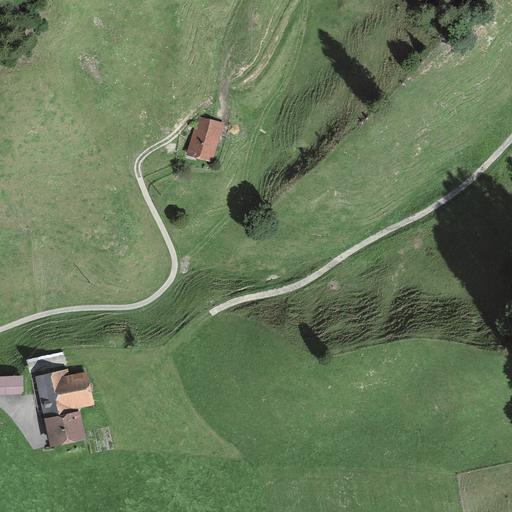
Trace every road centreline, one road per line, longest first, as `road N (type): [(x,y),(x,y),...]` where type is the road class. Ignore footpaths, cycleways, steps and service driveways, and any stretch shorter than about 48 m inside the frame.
road 1 (track): [(511,139),(423,213),(308,280),(219,308),(156,363),(57,362),(30,372),(24,402),(7,409)]
road 2 (track): [(0,329),(50,312),(136,308),(156,295),(175,263),(141,181),(141,160),(206,106)]
